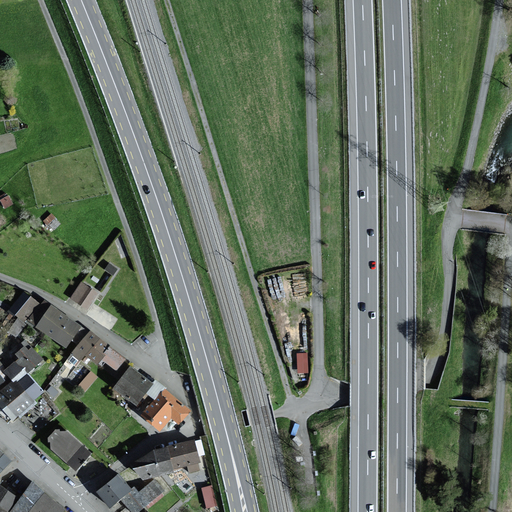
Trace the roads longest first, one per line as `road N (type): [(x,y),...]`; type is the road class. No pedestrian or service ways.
road 1 (primary): [(80,0),(183,284),(244,511)]
road 2 (motorway): [(397,511),(391,0)]
road 3 (motorway): [(362,0),(367,511)]
road 4 (track): [(293,408),(167,0)]
road 5 (unclassified): [(319,399),(307,0)]
road 6 (residential): [(163,375),(145,282),(41,0)]
road 7 (unclassified): [(453,219),(434,373),(319,399)]
road 8 (unclassified): [(511,252),(492,511)]
road 9 (unclassified): [(501,0),(453,219)]
road 10 (residential): [(163,375),(124,342),(0,276)]
road 11 (residential): [(199,432),(140,450),(76,499)]
